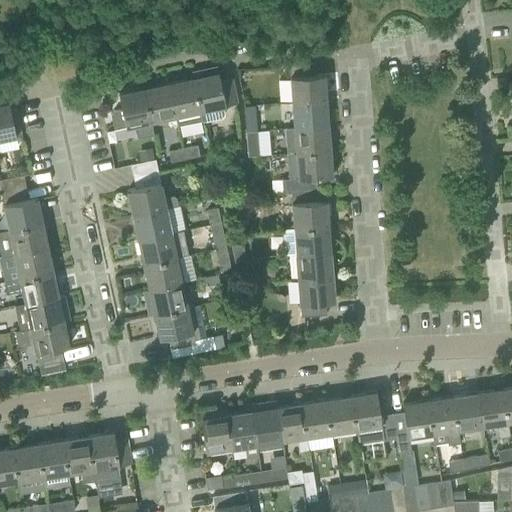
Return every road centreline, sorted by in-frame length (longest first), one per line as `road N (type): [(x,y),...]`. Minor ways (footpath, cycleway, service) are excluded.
road 1 (residential): [(511,268),(486,27),(348,52),(378,364)]
road 2 (residential): [(111,393),(73,234),(80,198),(53,85)]
road 3 (residential): [(168,384),(378,364)]
road 4 (residential): [(378,364),(511,345)]
road 5 (residential): [(184,511),(168,384)]
